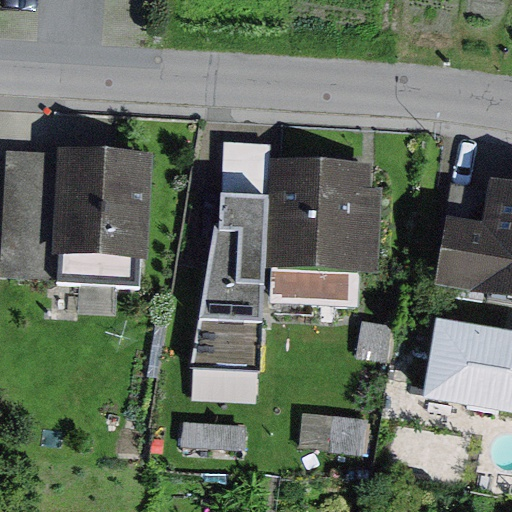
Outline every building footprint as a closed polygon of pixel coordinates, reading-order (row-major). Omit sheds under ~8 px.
[(273,322),(275,267),(283,267),(281,300),(365,303),(366,272),(388,273),(390,196),(377,195),(378,163),(281,159),(281,145),(234,143),(232,192),(206,319),(273,322)] [(162,152),(67,147),(61,252),(156,258),(162,152)] [(456,215),(445,284),(511,294),(511,178),(498,176),(491,221),(456,215)] [(432,401),(511,414),(511,329),(446,319),(432,401)] [(402,327),(371,321),(366,354),(397,359),(402,327)] [(61,330),(0,328),(0,378),(60,380),(61,330)] [(200,389),(169,384),(158,447),(189,452),(200,389)]
